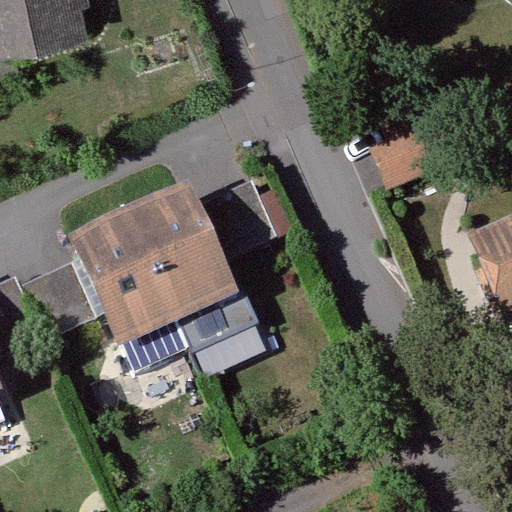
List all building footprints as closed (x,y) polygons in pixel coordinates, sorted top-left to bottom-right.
[(0,0),(0,55),(93,35),(85,0),(0,0)] [(454,173),(428,109),(361,137),(387,201),(454,173)] [(251,185),(196,210),(221,264),(277,239),(251,185)] [(185,186),(126,214),(175,326),(236,298),(221,264),(196,210),(185,186)] [(116,353),(175,326),(126,214),(64,242),(74,265),(20,289),(41,334),(45,344),(100,319),(116,353)] [(511,252),(472,269),(511,361),(511,360),(511,252)] [(0,352),(41,334),(20,289),(16,280),(0,287),(0,352)]
